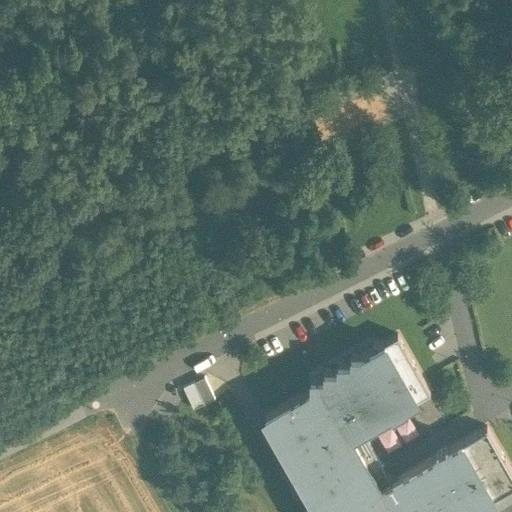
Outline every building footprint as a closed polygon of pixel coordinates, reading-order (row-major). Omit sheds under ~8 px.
[(430,389),(410,355),(397,332),(384,340),(417,396),(430,389)] [(320,511),(463,511),(494,495),(461,438),(391,479),(380,485),(351,434),(361,428),(417,396),(384,340),(370,339),(369,348),(360,353),(346,353),(347,361),(335,360),(335,367),(322,367),(321,376),(308,375),(309,387),(264,412),(320,511)] [(208,373),(186,382),(195,403),(217,393),(208,373)] [(511,468),(486,424),(461,438),(494,495),(511,484),(511,468)] [(391,479),(361,428),(351,434),(380,485),(391,479)]
